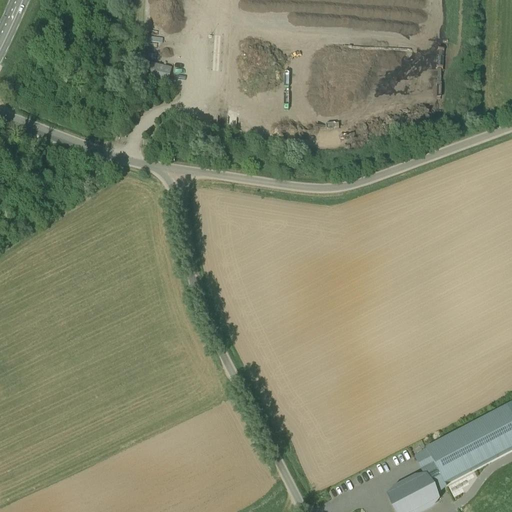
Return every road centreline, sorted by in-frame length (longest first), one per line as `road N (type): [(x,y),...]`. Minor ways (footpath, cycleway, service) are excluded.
road 1 (unclassified): [(309,511),(205,316),(187,259),(176,169)]
road 2 (unclassified): [(176,169),(337,187),(511,125)]
road 3 (unclassified): [(176,169),(0,111)]
